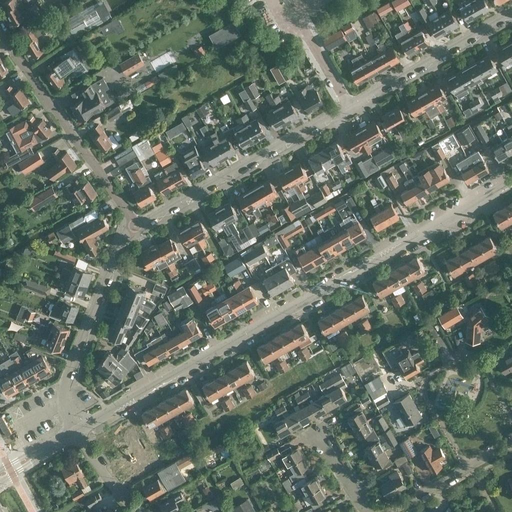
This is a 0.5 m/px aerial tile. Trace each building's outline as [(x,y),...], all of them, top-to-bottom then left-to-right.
[(20,2),(18,0),(7,0),(4,2),(8,9),(6,10),(14,25),(23,20),(24,23),(31,19),(25,8),(20,11),(16,5),(20,2)] [(470,0),(461,0),(458,2),(468,21),(479,15),(470,0)] [(470,0),(479,15),(489,9),(484,0),(470,0)] [(390,1),(376,8),(380,15),(394,8),(390,1)] [(96,9),(93,4),(67,19),(77,36),(103,22),(100,16),(109,11),(105,4),(96,9)] [(416,10),(423,22),(428,19),(437,36),(439,35),(441,36),(443,35),(443,33),(448,30),(439,14),(437,10),(428,15),(422,5),(415,9),(416,10)] [(439,14),(448,30),(452,28),(454,29),(457,27),(457,25),(458,24),(449,8),(439,14)] [(367,24),(377,19),(373,12),(363,18),(367,24)] [(34,57),(43,52),(39,45),(41,44),(36,37),(43,33),(49,30),(42,18),(36,22),(38,26),(26,33),(30,40),(25,43),(34,57)] [(118,18),(101,27),(105,34),(115,28),(122,24),(118,18)] [(213,33),(209,35),(217,48),(220,46),(241,34),(234,21),(213,33)] [(350,21),(342,26),(347,33),(355,29),(350,21)] [(408,54),(419,48),(406,26),(402,28),(406,37),(400,40),(408,54)] [(406,26),(419,48),(429,42),(421,29),(415,32),(413,27),(408,30),(406,26)] [(341,29),(324,39),(329,48),(347,39),(341,29)] [(368,40),(370,45),(376,42),(373,37),(371,34),(367,36),(369,40),(368,40)] [(379,47),(389,66),(400,60),(392,45),(387,48),(383,41),(377,44),(379,47)] [(511,61),(511,50),(508,44),(498,50),(506,65),(511,61)] [(196,49),(201,57),(206,54),(201,46),(196,49)] [(371,57),(379,71),(389,66),(379,47),(377,48),(379,53),(371,57)] [(54,65),(51,61),(46,65),(51,71),(46,75),(56,88),(64,82),(60,76),(71,68),(77,76),(89,69),(73,48),(60,55),(63,59),(54,65)] [(120,63),(127,74),(144,64),(138,53),(120,63)] [(362,53),(357,56),(358,59),(369,77),(379,71),(371,57),(366,60),(362,53)] [(478,61),(487,76),(497,70),(489,55),(478,61)] [(369,77),(357,56),(352,59),(356,67),(351,70),(358,83),(369,77)] [(0,75),(8,71),(0,57),(0,75)] [(278,65),(286,80),(292,77),(287,68),(294,64),(290,58),(278,65)] [(468,66),(477,82),(487,76),(478,61),(468,66)] [(176,64),(167,69),(171,75),(179,70),(176,64)] [(458,72),(466,88),(477,82),(468,66),(458,72)] [(276,78),(282,75),(278,68),(273,71),(276,78)] [(447,78),(456,94),(458,98),(469,92),(466,88),(458,72),(447,78)] [(80,119),(93,109),(93,110),(100,105),(99,103),(102,100),(95,90),(104,83),(97,74),(86,82),(86,81),(77,87),(82,94),(78,97),(79,98),(69,105),(80,119)] [(150,86),(158,78),(155,74),(147,82),(150,86)] [(506,92),(511,89),(505,78),(499,81),(506,92)] [(253,82),(245,86),(252,99),(260,94),(253,82)] [(428,90),(436,104),(441,112),(445,109),(440,102),(447,98),(439,84),(428,90)] [(30,101),(20,88),(16,91),(11,85),(5,89),(14,102),(7,107),(13,116),(30,101)] [(301,96),(310,111),(323,103),(315,88),(309,92),(306,86),(298,90),(301,96)] [(503,93),(499,86),(494,89),(498,96),(503,93)] [(244,87),(238,90),(243,98),(249,95),(244,87)] [(493,98),(498,96),(494,89),(489,91),(493,98)] [(418,96),(426,110),(432,106),(436,114),(441,112),(436,104),(428,90),(418,96)] [(283,124),(288,122),(274,97),(271,92),(266,95),(272,105),(273,105),(275,108),(268,112),(277,128),(278,127),(279,128),(284,125),(283,124)] [(288,122),(291,120),(292,119),(293,120),(298,117),(297,116),(298,116),(289,100),(283,104),(281,100),(279,95),(274,97),(288,122)] [(407,102),(415,116),(424,111),(425,113),(422,114),(426,120),(430,118),(426,110),(418,96),(407,102)] [(251,98),(244,101),(250,111),(256,108),(251,98)] [(478,98),(473,101),(477,108),(482,105),(478,98)] [(127,101),(119,105),(106,114),(110,121),(123,113),(120,109),(129,104),(127,101)] [(473,110),(477,108),(473,101),(469,103),(473,110)] [(197,109),(202,117),(208,113),(204,105),(197,109)] [(384,116),(391,130),(396,127),(402,137),(409,134),(403,124),(407,121),(399,107),(389,113),(389,112),(385,114),(385,115),(384,116)] [(500,111),(494,114),(497,120),(503,117),(500,111)] [(255,140),(258,138),(259,138),(260,139),(265,136),(265,135),(266,134),(257,118),(250,122),(248,118),(249,118),(246,113),(241,116),(255,140)] [(187,114),(182,117),(187,126),(192,123),(187,114)] [(28,119),(27,118),(6,129),(18,151),(22,158),(34,152),(30,146),(44,138),(53,132),(43,118),(39,122),(33,115),(28,119)] [(251,143),(255,140),(241,116),(237,119),(239,124),(240,123),(242,127),(235,131),(233,127),(229,129),(234,139),(239,137),(244,146),(245,146),(246,147),(251,144),(251,143)] [(452,116),(446,119),(450,127),(456,124),(452,116)] [(383,136),(375,120),(347,135),(357,153),(362,150),(364,154),(386,141),(383,136)] [(182,121),(176,125),(180,131),(186,128),(182,121)] [(480,123),(474,126),(483,142),(489,138),(480,123)] [(108,138),(98,124),(93,128),(98,134),(93,138),(103,151),(111,145),(106,139),(108,138)] [(200,128),(208,141),(209,141),(211,144),(205,148),(214,164),(215,163),(216,164),(221,161),(220,160),(224,158),(205,125),(200,128)] [(502,140),(509,153),(511,152),(511,133),(507,125),(504,126),(509,135),(502,140)] [(457,133),(463,143),(474,137),(468,126),(457,133)] [(224,158),(228,156),(229,155),(230,156),(235,153),(234,152),(235,152),(230,142),(234,139),(229,129),(223,132),(226,136),(219,140),(217,136),(218,136),(215,131),(210,133),(224,158)] [(498,142),(491,146),(499,160),(509,153),(502,140),(501,140),(496,131),(493,133),(498,142)] [(154,153),(148,141),(139,145),(146,157),(154,153)] [(337,141),(327,146),(336,160),(335,160),(342,172),(346,169),(339,158),(345,155),(337,141)] [(438,142),(431,145),(440,159),(446,156),(438,142)] [(152,148),(155,152),(175,188),(185,182),(163,147),(161,143),(152,148)] [(355,163),(363,177),(380,168),(379,166),(395,156),(400,153),(395,143),(362,161),(361,159),(355,163)] [(327,146),(318,151),(326,165),(335,160),(336,160),(327,146)] [(58,148),(52,152),(58,161),(47,169),(54,180),(66,170),(67,172),(77,165),(67,151),(63,154),(58,148)] [(419,151),(422,156),(427,153),(424,148),(419,151)] [(120,165),(137,155),(134,149),(117,159),(120,165)] [(38,151),(19,163),(25,173),(44,161),(38,151)] [(318,151),(308,157),(317,171),(322,168),(325,173),(329,171),(326,166),(326,165),(318,151)] [(419,151),(413,154),(416,159),(422,156),(419,151)] [(194,153),(185,158),(188,164),(194,176),(205,170),(198,157),(197,158),(194,153)] [(469,159),(478,176),(489,170),(483,159),(480,153),(469,159)] [(459,168),(467,182),(478,176),(469,159),(465,162),(466,164),(459,168)] [(289,168),(298,183),(310,204),(312,208),(327,199),(322,190),(312,195),(303,180),(309,177),(300,162),(289,168)] [(433,174),(439,185),(450,178),(440,162),(429,168),(433,174)] [(142,188),(134,193),(141,206),(143,205),(144,205),(147,204),(147,202),(156,197),(149,185),(153,183),(148,175),(145,177),(140,167),(131,172),(138,184),(140,184),(142,188)] [(165,193),(175,188),(164,168),(154,174),(165,193)] [(278,175),(287,189),(293,186),(300,198),(291,203),(296,213),(310,204),(298,183),(289,168),(278,175)] [(428,191),(439,185),(433,174),(429,168),(419,174),(422,180),(428,191)] [(349,173),(344,176),(348,183),(353,180),(349,173)] [(374,179),(373,178),(366,182),(370,188),(378,183),(380,186),(386,183),(381,174),(374,179)] [(393,174),(386,177),(392,188),(399,184),(393,174)] [(78,203),(86,198),(88,200),(97,194),(88,180),(83,183),(79,177),(73,181),(77,187),(70,192),(78,203)] [(411,186),(418,197),(428,191),(422,180),(415,184),(411,177),(408,179),(411,186)] [(259,185),(270,204),(272,203),(270,200),(278,195),(270,179),(259,185)] [(343,186),(339,179),(335,181),(339,188),(343,186)] [(408,188),(401,192),(407,203),(418,197),(411,186),(408,179),(404,182),(408,188)] [(339,188),(335,181),(331,184),(334,191),(339,188)] [(331,192),(326,183),(320,186),(326,195),(331,192)] [(249,191),(257,207),(265,202),(268,205),(270,204),(259,185),(249,191)] [(58,196),(52,186),(29,201),(34,210),(58,196)] [(238,197),(247,213),(252,209),(258,218),(262,215),(257,207),(249,191),(238,197)] [(353,212),(358,209),(351,196),(345,200),(353,212)] [(377,212),(371,215),(378,228),(388,222),(378,203),(377,204),(374,198),(371,200),(377,212)] [(378,203),(388,222),(399,216),(391,204),(385,208),(381,201),(378,203)] [(243,243),(238,233),(239,232),(232,220),(238,216),(229,202),(219,208),(228,224),(232,231),(234,235),(240,245),(243,243)] [(297,215),(290,203),(281,209),(283,213),(278,216),(282,223),(287,220),(288,221),(297,215)] [(328,216),(338,210),(336,206),(326,211),(327,213),(328,216)] [(501,227),(511,221),(511,219),(505,206),(493,213),(501,227)] [(232,231),(228,224),(219,208),(208,214),(217,228),(223,225),(228,234),(232,231)] [(325,209),(315,215),(317,219),(327,213),(325,209)] [(275,213),(270,215),(274,222),(278,219),(275,213)] [(77,230),(83,241),(91,255),(101,249),(94,236),(109,227),(103,217),(91,224),(90,222),(77,230)] [(189,224),(198,240),(202,248),(207,245),(203,237),(209,234),(200,218),(189,224)] [(345,222),(356,241),(367,235),(358,220),(354,222),(351,218),(345,222)] [(338,232),(346,247),(356,241),(345,222),(344,220),(339,222),(343,228),(338,232)] [(61,228),(54,232),(54,233),(55,234),(49,237),(52,242),(54,245),(59,242),(67,238),(65,236),(66,235),(70,241),(76,237),(73,231),(74,231),(70,223),(61,228)] [(295,227),(298,232),(304,229),(301,223),(295,227)] [(202,248),(198,240),(189,224),(178,230),(187,246),(193,243),(198,251),(202,248)] [(267,224),(258,229),(260,233),(261,233),(270,228),(267,224)] [(248,240),(254,236),(248,225),(242,229),(248,240)] [(295,227),(278,236),(284,248),(290,244),(287,238),(298,232),(295,227)] [(318,243),(326,258),(337,252),(328,237),(326,233),(323,228),(317,230),(323,240),(318,243)] [(328,237),(337,252),(346,247),(338,232),(332,235),(329,231),(326,233),(328,237)] [(265,238),(269,245),(279,240),(275,233),(265,238)] [(236,247),(237,246),(240,245),(234,235),(230,237),(236,247)] [(490,235),(479,242),(487,256),(498,250),(490,235)] [(157,243),(156,244),(174,275),(179,272),(172,260),(181,255),(178,250),(179,250),(174,243),(173,244),(170,238),(158,245),(157,243)] [(233,250),(229,243),(227,244),(224,240),(219,243),(226,255),(233,250)] [(468,248),(476,262),(487,256),(479,242),(468,248)] [(308,249),(316,264),(326,258),(318,243),(308,249)] [(156,244),(155,244),(142,252),(146,259),(142,261),(147,269),(158,263),(161,268),(164,266),(170,277),(174,275),(156,244)] [(256,247),(262,258),(268,254),(263,244),(256,247)] [(243,255),(249,265),(262,258),(256,247),(243,255)] [(300,247),(292,251),(300,266),(303,265),(306,270),(316,264),(308,249),(302,252),(300,247)] [(468,248),(457,254),(465,269),(476,262),(468,248)] [(77,257),(56,249),(54,255),(74,263),(77,257)] [(206,255),(210,261),(215,259),(211,252),(206,255)] [(465,269),(457,254),(446,261),(454,275),(465,269)] [(210,261),(206,255),(202,258),(205,264),(210,261)] [(240,256),(224,265),(230,276),(246,267),(240,256)] [(274,271),(283,287),(294,281),(290,274),(297,270),(289,256),(271,266),(274,271)] [(406,263),(414,277),(425,271),(417,256),(406,263)] [(195,257),(190,260),(195,270),(201,267),(195,257)] [(195,270),(190,260),(184,263),(190,273),(195,270)] [(406,263),(395,269),(403,283),(414,277),(406,263)] [(61,272),(88,283),(92,271),(74,264),(71,273),(69,272),(70,269),(63,267),(61,272)] [(268,275),(263,278),(264,279),(256,283),(262,292),(269,288),(272,293),(283,287),(274,271),(271,266),(265,269),(268,275)] [(202,275),(204,280),(215,274),(212,269),(202,275)] [(384,275),(392,289),(403,283),(395,269),(384,275)] [(68,280),(65,287),(83,294),(88,283),(61,272),(59,278),(66,281),(66,280),(68,280)] [(381,296),(392,289),(384,275),(373,281),(381,296)] [(25,277),(22,285),(48,296),(51,287),(25,277)] [(233,282),(247,307),(258,300),(249,284),(243,287),(239,279),(233,282)] [(212,281),(207,285),(211,292),(217,289),(212,281)] [(227,296),(237,313),(237,312),(238,313),(243,310),(243,309),(247,307),(233,282),(228,285),(231,291),(235,289),(236,291),(227,296)] [(155,283),(152,293),(163,297),(165,293),(167,287),(155,283)] [(188,288),(196,302),(202,298),(194,284),(188,288)] [(125,296),(148,305),(153,309),(156,304),(151,301),(143,298),(146,292),(130,285),(125,296)] [(205,295),(211,292),(207,285),(201,288),(205,295)] [(184,286),(167,295),(173,306),(175,310),(183,305),(180,301),(189,296),(184,286)] [(217,302),(226,318),(227,318),(227,319),(233,316),(232,315),(237,313),(227,296),(225,293),(215,298),(217,302)] [(351,301),(359,315),(370,309),(362,294),(351,301)] [(125,296),(121,307),(137,314),(140,308),(145,310),(150,313),(153,309),(148,305),(125,296)] [(434,296),(428,299),(431,305),(438,302),(434,296)] [(51,310),(49,315),(58,319),(60,314),(73,319),(79,305),(64,300),(59,298),(56,304),(54,303),(52,303),(50,304),(49,307),(49,309),(51,310)] [(168,300),(163,303),(167,310),(172,307),(168,300)] [(213,304),(206,308),(215,325),(226,318),(217,302),(216,302),(215,301),(212,302),(213,304)] [(351,301),(340,307),(348,321),(359,315),(351,301)] [(479,341),(480,333),(482,333),(483,325),(486,322),(485,321),(490,316),(480,306),(477,308),(473,312),(474,313),(468,318),(466,341),(479,341)] [(121,307),(116,319),(133,325),(137,314),(121,307)] [(329,313),(337,328),(348,321),(340,307),(329,313)] [(459,308),(441,318),(447,329),(465,319),(459,308)] [(28,309),(24,317),(32,320),(35,312),(28,309)] [(326,334),(337,328),(329,313),(318,319),(326,334)] [(141,331),(149,319),(145,317),(139,325),(137,323),(135,326),(141,331)] [(185,330),(191,340),(202,334),(192,317),(181,323),(185,330)] [(175,336),(181,346),(191,340),(185,330),(181,323),(179,318),(175,320),(182,332),(175,336)] [(116,319),(114,324),(109,337),(122,342),(125,335),(126,335),(128,332),(126,331),(127,328),(129,324),(132,326),(133,325),(116,319)] [(41,324),(39,329),(65,340),(69,329),(50,321),(48,326),(41,324)] [(301,322),(290,328),(298,343),(310,336),(301,322)] [(134,335),(128,344),(123,343),(121,347),(122,348),(127,350),(129,345),(131,345),(137,336),(136,335),(138,332),(140,333),(141,331),(135,326),(133,325),(132,326),(129,324),(127,328),(132,330),(131,333),(134,335)] [(279,335),(287,349),(298,343),(290,328),(279,335)] [(47,338),(44,345),(60,351),(65,340),(39,329),(37,335),(44,338),(44,337),(47,338)] [(16,331),(14,337),(25,342),(28,336),(16,331)] [(164,333),(160,335),(170,352),(181,346),(175,336),(168,339),(164,333)] [(160,358),(170,352),(160,335),(150,341),(160,358)] [(279,335),(268,341),(276,355),(287,349),(279,335)] [(160,358),(150,341),(146,343),(148,346),(134,354),(139,362),(145,359),(149,364),(160,358)] [(276,355),(268,341),(257,347),(265,361),(276,355)] [(333,341),(326,346),(330,352),(337,348),(333,341)] [(40,376),(44,373),(46,374),(49,372),(49,371),(51,370),(46,361),(47,358),(45,356),(43,356),(42,355),(43,352),(32,348),(25,351),(31,360),(40,376)] [(107,374),(128,350),(127,350),(122,348),(117,354),(120,355),(117,359),(109,352),(97,365),(107,374)] [(511,349),(509,351),(511,355),(498,362),(505,372),(511,368),(511,349)] [(126,361),(130,355),(128,350),(107,374),(117,382),(128,369),(121,362),(124,359),(126,361)] [(15,357),(29,382),(34,379),(36,380),(39,378),(39,377),(40,376),(31,360),(24,364),(19,355),(17,356),(15,351),(9,355),(11,359),(15,357)] [(420,370),(417,365),(424,361),(419,352),(412,355),(409,351),(395,358),(406,377),(420,370)] [(5,363),(19,388),(20,387),(21,388),(24,386),(24,385),(29,382),(15,357),(11,359),(5,363)] [(247,360),(236,366),(244,381),(255,374),(247,360)] [(310,361),(303,364),(308,376),(315,373),(310,361)] [(350,362),(341,368),(346,377),(356,371),(350,362)] [(6,374),(0,377),(0,380),(0,383),(1,385),(3,385),(8,394),(9,393),(11,394),(14,392),(14,391),(19,388),(5,363),(0,365),(6,374)] [(224,373),(233,387),(244,381),(236,366),(224,373)] [(224,373),(213,379),(222,393),(233,387),(224,373)] [(324,382),(336,404),(347,398),(342,388),(347,385),(340,373),(324,382)] [(387,391),(380,378),(366,385),(375,402),(379,408),(390,401),(387,395),(385,396),(383,393),(387,391)] [(222,393),(213,379),(202,385),(213,403),(218,400),(216,396),(222,393)] [(265,381),(257,385),(261,391),(268,386),(265,381)] [(319,397),(326,410),(336,404),(324,382),(319,384),(325,394),(319,397)] [(186,388),(175,394),(183,408),(194,402),(186,388)] [(106,389),(100,392),(104,398),(109,394),(106,389)] [(306,400),(311,397),(308,391),(303,394),(306,400)] [(409,393),(393,402),(406,425),(422,415),(409,393)] [(164,400),(172,415),(183,408),(175,394),(164,400)] [(299,405),(304,402),(301,395),(296,398),(299,405)] [(371,401),(368,395),(360,399),(364,405),(371,401)] [(319,397),(308,403),(315,416),(326,410),(319,397)] [(164,400),(153,407),(161,421),(172,415),(164,400)] [(284,405),(279,407),(283,414),(288,411),(284,405)] [(295,411),(302,424),(313,417),(306,405),(295,411)] [(356,414),(353,415),(347,418),(353,428),(367,420),(362,410),(363,409),(361,405),(353,410),(356,414)] [(161,421),(153,407),(142,413),(150,427),(161,421)] [(275,410),(278,416),(283,414),(279,407),(275,410)] [(285,417),(292,429),(302,424),(295,411),(285,417)] [(380,412),(373,416),(381,430),(387,426),(388,426),(380,412)] [(292,429),(285,417),(274,423),(281,436),(292,429)] [(367,420),(353,428),(358,438),(367,433),(369,437),(376,433),(373,428),(372,429),(367,420)] [(370,439),(373,443),(364,448),(370,458),(398,442),(390,429),(383,432),(387,440),(381,444),(379,441),(380,440),(377,435),(370,439)] [(416,452),(408,438),(400,443),(408,457),(416,452)] [(420,451),(423,458),(432,472),(442,466),(438,460),(445,456),(440,447),(433,451),(430,445),(420,451)] [(284,455),(289,464),(304,456),(298,446),(290,451),(287,447),(281,451),(283,456),(284,455)] [(277,448),(267,453),(270,459),(280,453),(277,448)] [(384,450),(370,458),(375,468),(384,463),(386,467),(393,463),(391,459),(390,459),(384,450)] [(158,471),(162,477),(144,488),(150,499),(168,489),(185,479),(179,469),(194,461),(190,453),(164,467),(158,471)] [(407,460),(404,454),(394,460),(398,466),(407,460)] [(303,475),(301,471),(309,466),(304,456),(289,464),(294,473),(290,476),(292,481),(303,475)] [(85,472),(76,457),(61,465),(70,481),(77,477),(82,486),(88,482),(83,473),(85,472)] [(408,461),(402,464),(408,474),(413,471),(408,461)] [(286,466),(280,468),(283,477),(289,474),(286,466)] [(387,497),(406,487),(397,470),(389,475),(391,479),(380,485),(387,497)] [(315,476),(308,480),(307,481),(304,477),(295,482),(296,482),(292,484),(291,483),(285,487),(288,492),(298,487),(303,496),(321,486),(315,476)] [(234,488),(243,483),(240,477),(231,483),(234,488)] [(282,481),(285,487),(291,483),(288,478),(282,481)] [(69,492),(75,488),(71,482),(66,486),(69,492)] [(87,483),(83,489),(87,492),(91,486),(87,483)] [(207,485),(201,489),(207,499),(213,496),(207,485)] [(318,501),(319,500),(326,496),(321,486),(303,496),(303,497),(307,495),(312,504),(311,504),(314,509),(320,505),(318,501)] [(81,489),(71,494),(74,500),(84,494),(81,489)] [(95,495),(86,500),(89,505),(98,500),(102,498),(99,493),(95,495)] [(161,505),(163,510),(162,511),(173,511),(181,508),(178,503),(185,499),(181,493),(168,500),(161,505)] [(231,511),(257,511),(259,511),(251,497),(230,509),(231,511)]
